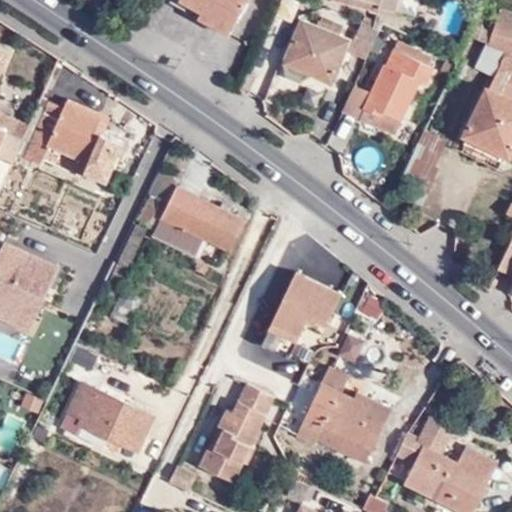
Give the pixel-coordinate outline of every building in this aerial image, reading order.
[(169,0),(198,15),(203,8),(234,22),(246,0),(169,0)] [(502,4),(488,0),(472,33),(488,38),(502,4)] [(511,7),(502,4),(488,38),(490,39),(510,46),(511,47),(511,7)] [(203,8),(198,15),(229,32),(234,22),(203,8)] [(350,51),(368,59),(383,24),(365,17),(350,51)] [(334,80),(352,39),(341,34),(345,25),(336,20),(331,30),(304,18),(286,63),(289,74),(303,78),(315,72),(334,80)] [(490,39),(484,52),(492,57),(486,68),(497,74),(502,63),(510,46),(490,39)] [(415,57),(418,50),(398,41),(396,47),(415,57)] [(0,122),(0,105),(3,98),(0,95),(0,79),(14,49),(0,43),(0,153),(7,140),(11,128),(0,122)] [(511,67),(511,47),(510,46),(502,63),(511,67)] [(383,118),(380,125),(394,131),(401,125),(422,80),(428,82),(435,66),(431,63),(433,57),(418,50),(415,57),(396,47),(389,63),(386,65),(375,92),(367,108),(383,118)] [(492,57),(484,52),(478,64),(486,68),(492,57)] [(511,153),(511,67),(502,63),(497,74),(492,85),(489,84),(466,132),(511,153)] [(356,84),(344,109),(363,117),(367,108),(375,92),(356,84)] [(107,175),(124,137),(106,127),(108,123),(101,117),(103,113),(69,96),(64,103),(46,93),(28,135),(22,146),(21,150),(40,158),(49,139),(90,158),(87,166),(107,175)] [(22,146),(28,135),(20,132),(25,120),(0,108),(0,122),(11,128),(7,140),(22,146)] [(367,108),(363,117),(380,125),(383,118),(367,108)] [(420,139),(395,192),(421,205),(441,165),(437,163),(443,150),(420,139)] [(176,181),(183,185),(177,168),(166,162),(153,188),(169,195),(176,181)] [(151,231),(197,252),(206,232),(228,242),(243,210),(183,185),(176,181),(169,195),(156,222),(151,231)] [(156,222),(169,195),(153,188),(140,214),(156,222)] [(52,259),(63,236),(22,217),(12,242),(52,259)] [(127,277),(151,231),(135,224),(117,261),(112,272),(127,277)] [(511,238),(500,264),(511,270),(511,238)] [(325,317),(343,282),(295,260),(261,332),(290,345),(309,310),(325,317)] [(130,327),(142,300),(123,290),(110,317),(130,327)] [(42,313),(9,297),(0,315),(34,331),(42,313)] [(348,329),(340,350),(357,356),(365,336),(348,329)] [(75,343),(69,358),(91,366),(97,351),(75,343)] [(371,444),(391,400),(353,383),(349,388),(340,384),(348,367),(325,357),(292,426),(315,437),(320,429),(365,451),(369,443),(371,444)] [(253,435),(275,386),(246,373),(234,401),(226,401),(199,457),(233,472),(244,452),(247,454),(255,439),(253,435)] [(86,374),(72,407),(113,426),(140,437),(158,401),(86,374)] [(113,426),(72,407),(68,415),(85,423),(84,427),(107,437),(113,426)] [(414,427),(404,420),(394,441),(405,445),(414,427)] [(464,503),(494,449),(465,432),(455,450),(422,432),(403,468),(464,503)] [(199,465),(177,456),(169,473),(191,483),(199,465)] [(358,511),(372,484),(368,481),(353,511),(358,511)] [(358,511),(374,511),(385,492),(372,484),(358,511)] [(380,511),(407,511),(409,509),(385,499),(380,511)]
